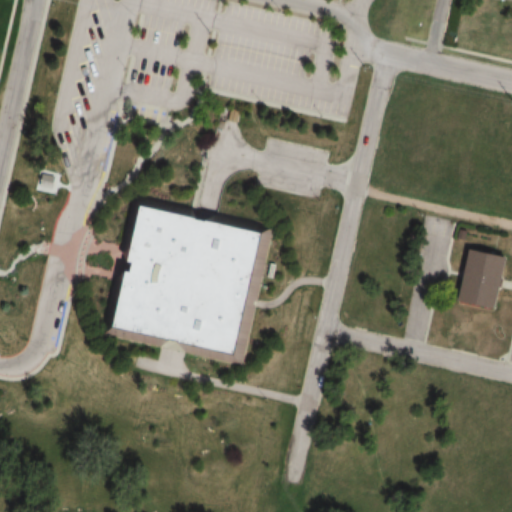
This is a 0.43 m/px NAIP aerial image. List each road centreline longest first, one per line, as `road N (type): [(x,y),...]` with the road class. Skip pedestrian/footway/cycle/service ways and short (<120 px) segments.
road 1 (residential): [(289,476),(386,53)]
road 2 (residential): [(511,374),(323,331)]
road 3 (residential): [(511,81),(355,46)]
road 4 (residential): [(0,143),(32,0)]
